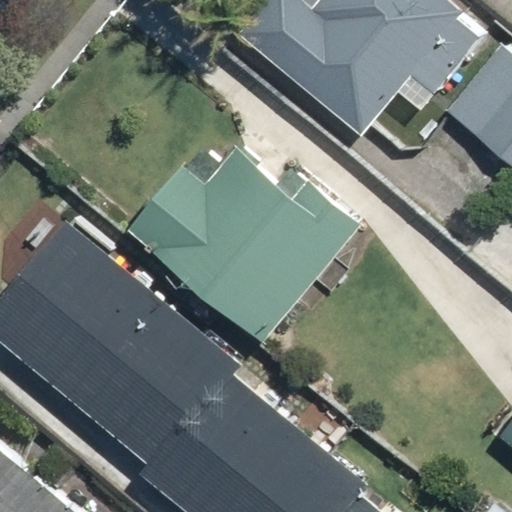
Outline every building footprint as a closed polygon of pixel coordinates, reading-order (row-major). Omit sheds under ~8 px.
[(278,0),(252,32),(375,131),(424,72),(448,92),(497,31),(472,11),(476,6),(468,0),(278,0)] [(511,40),(458,107),(511,151),(511,40)] [(235,160),(212,141),(141,226),(277,339),(377,220),(305,160),(293,174),(251,140),(235,160)] [(256,359),(81,215),(0,312),(0,326),(157,457),(150,466),(206,511),(397,511),(370,489),(379,479),(247,370),(256,359)] [(511,415),(497,434),(511,446),(511,415)] [(97,511),(0,430),(0,511),(97,511)]
